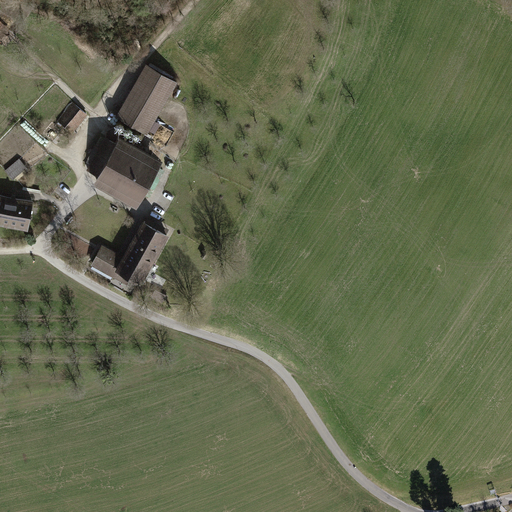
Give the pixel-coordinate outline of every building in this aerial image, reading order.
[(13,29),(0,18),(0,39),(3,42),(13,29)] [(148,129),(177,76),(147,60),(118,113),(148,129)] [(72,102),(58,120),(73,132),(87,114),(72,102)] [(123,129),(124,127),(124,125),(123,123),(122,122),(120,121),(118,122),(116,124),(116,126),(117,128),(119,129),(121,130),(123,129)] [(131,133),(132,132),(133,130),(132,128),(130,126),(128,126),(126,127),(125,128),(124,131),(125,133),(127,134),(129,134),(131,133)] [(120,134),(92,181),(136,206),(140,199),(143,193),(163,159),(120,134)] [(19,157),(5,169),(14,179),(27,167),(19,157)] [(33,197),(0,191),(0,221),(28,226),(33,197)] [(148,196),(143,193),(140,199),(145,202),(148,196)] [(119,255),(101,244),(91,261),(118,277),(121,272),(139,283),(168,235),(140,219),(119,255)]
